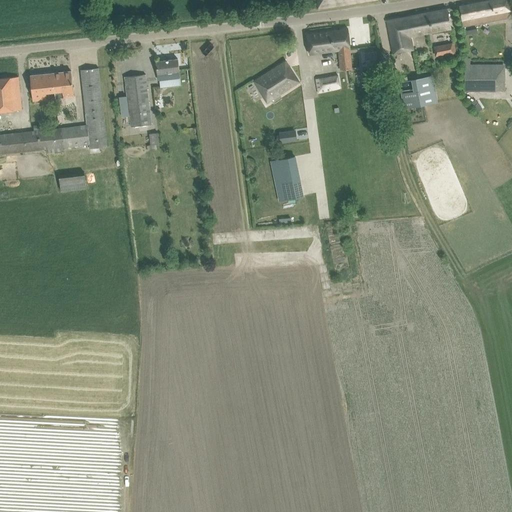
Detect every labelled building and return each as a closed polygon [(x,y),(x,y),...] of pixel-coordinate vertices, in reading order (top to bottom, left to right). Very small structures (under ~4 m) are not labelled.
[(316,0),(318,9),(372,0),(316,0)] [(508,0),(491,0),(460,6),(463,26),(508,18),(511,11),(508,0)] [(393,54),(414,50),(413,44),(411,38),(451,30),(447,9),(387,20),(393,54)] [(340,70),(353,68),(348,29),(307,34),(310,55),(338,51),(340,70)] [(455,42),(449,43),(451,56),(457,55),(455,42)] [(156,62),(158,80),(180,78),(178,59),(156,62)] [(254,81),(267,101),(298,81),(286,62),(254,81)] [(87,125),(80,125),(59,128),(59,129),(63,128),(65,147),(90,145),(90,147),(107,145),(98,68),(81,70),(85,106),(87,125)] [(465,68),(465,91),(495,91),(503,91),(503,68),(495,68),(465,68)] [(53,73),(55,93),(55,99),(74,97),(71,71),(53,73)] [(30,75),(33,101),(47,100),(47,93),(55,93),(53,73),(30,75)] [(319,91),(341,87),(338,74),(317,78),(319,91)] [(131,126),(151,124),(145,75),(125,77),(131,126)] [(431,75),(411,79),(413,91),(416,106),(423,105),(436,103),(431,75)] [(0,111),(22,110),(18,77),(0,78),(0,111)] [(126,96),(119,97),(121,117),(129,116),(126,96)] [(350,139),(346,114),(335,116),(332,98),(300,104),(313,179),(346,173),(341,141),(350,139)] [(478,103),(473,107),(478,112),(482,109),(478,103)] [(63,150),(63,148),(65,147),(63,128),(59,129),(59,128),(0,134),(0,154),(47,149),(47,152),(63,150)] [(295,132),(280,134),(281,142),(296,140),(295,132)] [(158,133),(149,134),(149,135),(150,145),(156,145),(159,144),(159,140),(158,134),(158,133)] [(270,161),(279,202),(305,196),(297,156),(270,161)] [(85,172),(59,175),(61,192),(86,188),(85,172)]
